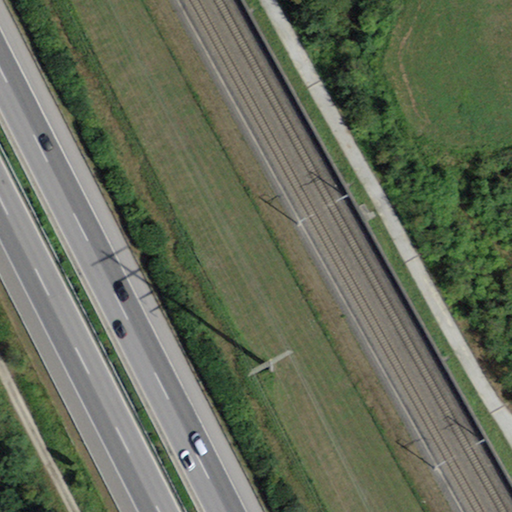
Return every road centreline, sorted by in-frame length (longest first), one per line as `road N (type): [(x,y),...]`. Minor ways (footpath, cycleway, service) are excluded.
road 1 (track): [(511,441),(270,0)]
road 2 (motorway): [(222,511),(0,79)]
road 3 (motorway): [(0,206),(157,511)]
road 4 (track): [(77,511),(0,360)]
